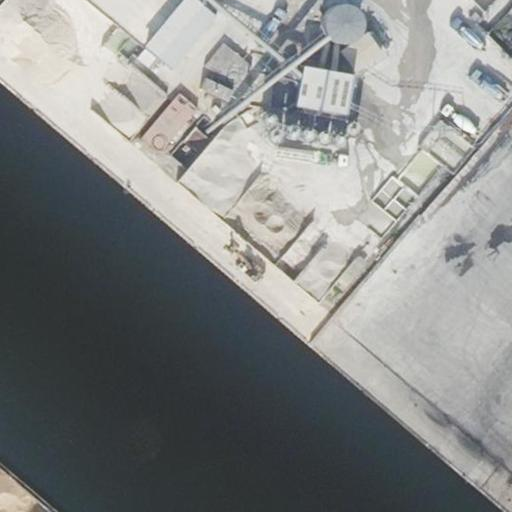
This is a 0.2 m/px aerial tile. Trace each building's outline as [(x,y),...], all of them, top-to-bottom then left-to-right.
[(169,0),(139,37),(141,39),(127,57),(149,74),(207,0),(169,0)] [(339,1),(335,1),(334,1),(327,3),(324,4),(320,8),(316,14),(315,21),(315,24),(318,31),(322,36),(328,40),(335,41),(342,40),(348,36),(350,34),(354,28),(355,21),(354,14),(351,8),(345,4),(339,1)] [(369,31),(337,54),(348,70),(380,47),(369,31)] [(251,144),(296,145),(297,49),(253,48),(252,111),(251,144)] [(475,96),(487,106),(492,111),(511,87),(511,72),(496,60),(470,92),(475,96)] [(339,71),(311,66),(304,104),(332,109),(339,71)] [(467,129),(487,106),(475,96),(455,120),(467,129)] [(128,109),(112,128),(124,139),(141,121),(128,109)] [(155,150),(173,130),(155,114),(137,134),(155,150)] [(439,118),(417,142),(447,170),(469,146),(439,118)] [(437,166),(411,143),(385,173),(411,196),(437,166)] [(332,312),(339,325),(358,315),(352,302),(332,312)]
